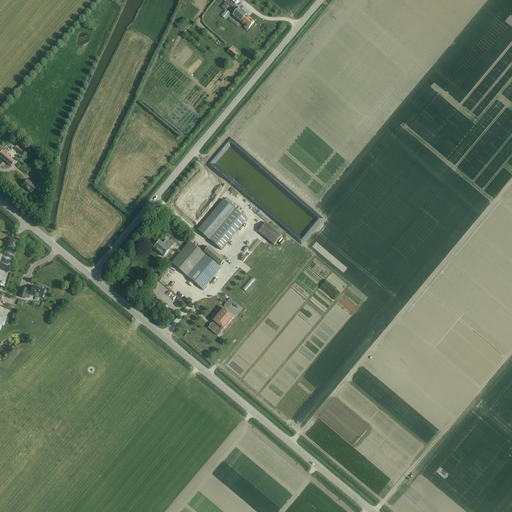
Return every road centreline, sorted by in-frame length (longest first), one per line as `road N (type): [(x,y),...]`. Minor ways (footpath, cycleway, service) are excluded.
road 1 (tertiary): [(372,511),(91,276)]
road 2 (tertiary): [(91,276),(320,0)]
